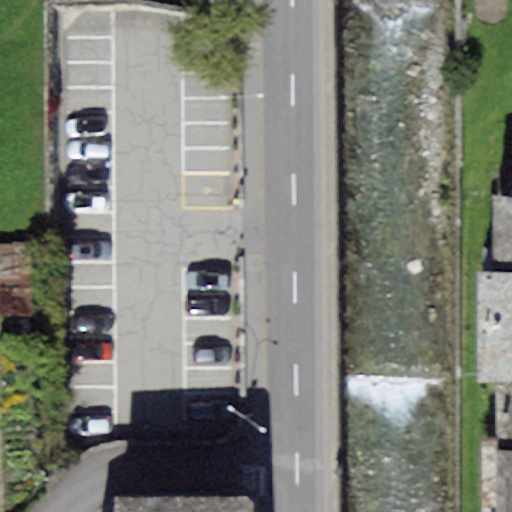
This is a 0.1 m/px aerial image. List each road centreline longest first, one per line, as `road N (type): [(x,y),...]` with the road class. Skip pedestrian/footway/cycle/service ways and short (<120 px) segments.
road 1 (primary): [(298,471),(293,0)]
road 2 (residential): [(298,471),(132,479),(63,511)]
